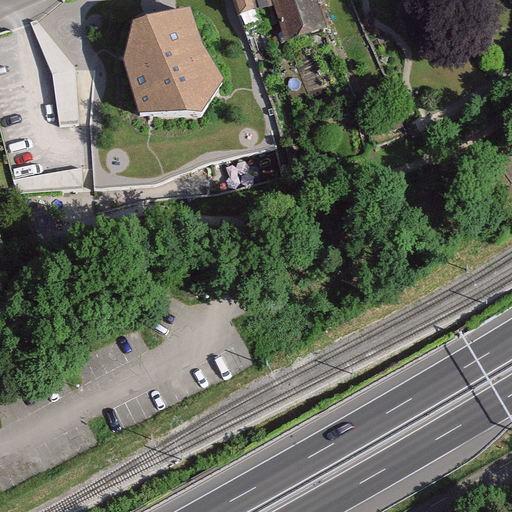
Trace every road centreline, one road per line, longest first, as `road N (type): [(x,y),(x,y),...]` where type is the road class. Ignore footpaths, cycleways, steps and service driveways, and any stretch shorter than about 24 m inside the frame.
road 1 (motorway): [(511,338),(208,511)]
road 2 (motorway): [(307,511),(511,393)]
